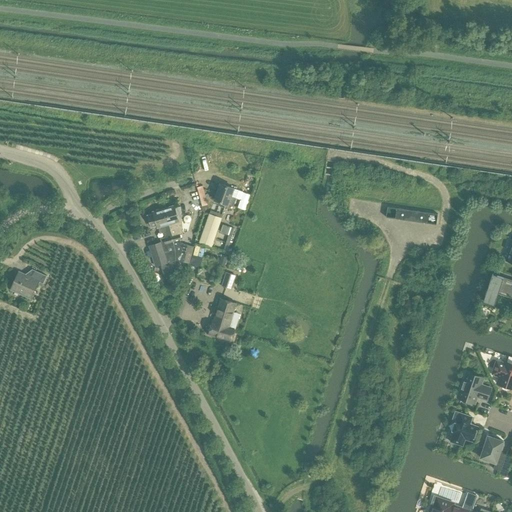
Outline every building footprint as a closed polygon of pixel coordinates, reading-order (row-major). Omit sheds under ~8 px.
[(220,184),(215,200),(228,205),(228,204),(233,206),(236,199),(231,197),(234,189),(220,184)] [(202,207),(207,205),(203,186),(197,188),(202,207)] [(174,206),(164,209),(173,243),(175,252),(176,260),(183,262),(188,245),(179,243),(179,241),(180,241),(178,234),(181,234),(178,219),(181,218),(180,207),(175,208),(174,206)] [(387,207),(386,217),(436,225),(438,214),(387,207)] [(173,243),(164,209),(153,212),(154,214),(148,216),(151,227),(157,226),(158,228),(162,226),(165,238),(160,239),(161,242),(149,246),(156,266),(161,265),(164,277),(175,274),(172,261),(176,260),(175,252),(173,243)] [(200,242),(211,246),(221,218),(209,214),(200,242)] [(230,227),(223,225),(221,232),(228,235),(230,227)] [(228,235),(226,243),(223,251),(227,252),(229,244),(232,236),(235,228),(230,227),(228,235)] [(203,257),(199,256),(199,250),(194,250),(192,263),(202,264),(203,257)] [(11,289),(31,299),(38,282),(43,284),(47,276),(32,269),(29,277),(19,272),(11,289)] [(222,284),(232,288),(236,274),(227,271),(222,284)] [(511,280),(493,274),(483,301),(494,305),(498,294),(508,297),(511,298),(511,280)] [(221,299),(213,323),(212,323),(209,333),(231,341),(235,330),(228,328),(236,303),(221,299)] [(242,313),(244,305),(238,303),(235,310),(242,313)] [(511,363),(505,362),(504,364),(497,362),(493,374),(500,376),(498,384),(502,385),(503,388),(507,389),(509,388),(511,388),(511,363)] [(483,378),(467,373),(458,398),(474,403),(476,396),(487,400),(491,389),(480,385),(483,378)] [(472,441),(477,427),(470,424),(472,417),(455,412),(453,419),(456,420),(451,434),(453,435),(450,441),(462,446),(465,439),(472,441)] [(492,437),(488,436),(483,449),(480,448),(478,455),(481,456),(480,458),(495,463),(493,469),(500,471),(505,458),(498,456),(503,441),(499,440),(500,438),(493,436),(492,437)] [(468,511),(469,511),(453,506),(453,504),(437,498),(434,508),(432,507),(430,508),(429,511),(428,511),(468,511)]
